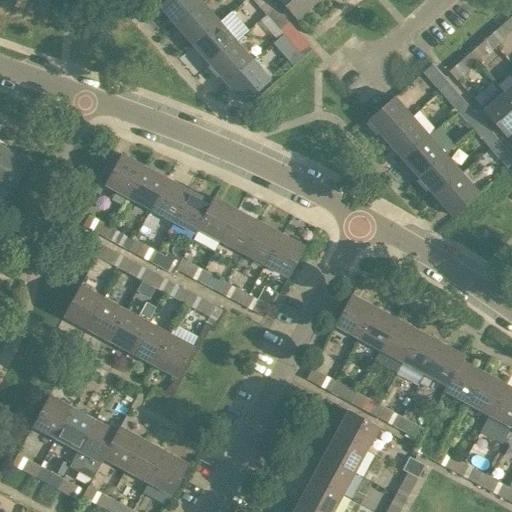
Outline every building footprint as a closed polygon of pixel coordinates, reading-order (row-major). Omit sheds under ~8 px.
[(167,0),(159,8),(176,27),(202,5),(198,0),(167,0)] [(275,7),(268,0),(252,0),(266,15),(275,7)] [(279,0),(298,20),(316,4),(312,0),(279,0)] [(202,5),(176,27),(193,46),(219,23),(202,5)] [(292,26),(275,7),(266,15),(283,35),(292,26)] [(219,23),(193,46),(210,65),(236,42),(248,32),(231,12),(219,23)] [(486,39),(494,48),(511,32),(511,29),(506,22),(486,39)] [(309,46),(292,26),(283,35),(300,54),(309,46)] [(475,65),(494,48),(486,39),(467,56),(475,65)] [(236,42),(210,65),(227,83),(253,61),(236,42)] [(456,81),(475,65),(467,56),(448,72),(456,81)] [(270,80),(253,61),(227,83),(244,103),(270,80)] [(422,73),(439,93),(448,85),(431,65),(422,73)] [(511,84),(501,94),(511,106),(511,84)] [(439,93),(456,112),(465,104),(448,85),(439,93)] [(507,137),(511,132),(511,106),(501,94),(483,110),(507,137)] [(368,120),(385,140),(412,117),(394,97),(386,105),(368,120)] [(456,112),(472,131),(481,123),(465,104),(456,112)] [(412,117),(385,140),(402,159),(429,136),(412,117)] [(472,131),(489,150),(498,142),(481,123),(472,131)] [(429,136),(402,159),(419,179),(446,155),(429,136)] [(511,164),(511,158),(498,142),(489,150),(506,169),(511,164)] [(28,161),(2,147),(0,151),(0,186),(11,192),(28,161)] [(122,154),(105,186),(127,198),(144,166),(122,154)] [(446,155),(419,179),(435,197),(462,174),(446,155)] [(150,210),(166,179),(144,166),(127,198),(150,210)] [(479,193),(462,174),(435,197),(452,216),(479,193)] [(172,222),(188,191),(166,179),(150,210),(172,222)] [(198,229),(211,203),(188,191),(172,222),(195,234),(198,229)] [(211,203),(198,229),(220,241),(237,210),(214,198),(211,203)] [(237,210),(220,241),(243,254),(260,222),(237,210)] [(81,226),(104,238),(110,228),(87,216),(81,226)] [(260,222),(243,254),(265,265),(281,234),(260,222)] [(132,240),(110,228),(104,238),(127,250),(132,240)] [(288,278),(305,247),(281,234),(265,265),(288,278)] [(155,252),(132,240),(127,250),(149,262),(155,252)] [(108,264),(114,253),(101,247),(96,257),(108,264)] [(172,275),(175,270),(178,264),(155,252),(149,262),(172,275)] [(124,259),(119,269),(131,276),(137,266),(124,259)] [(180,259),(178,264),(175,270),(198,282),(203,272),(180,259)] [(160,278),(147,271),(141,282),(154,288),(160,278)] [(226,284),(203,272),(198,282),(220,294),(226,284)] [(183,291),(171,284),(165,294),(177,301),(183,291)] [(248,296),(226,284),(220,294),(242,306),(248,296)] [(64,316),(87,328),(103,298),(81,286),(64,316)] [(334,326),(357,338),(373,307),(351,295),(334,326)] [(242,306),(265,319),(271,308),(248,296),(242,306)] [(103,298),(87,328),(109,341),(126,311),(103,298)] [(214,307),(202,300),(196,311),(208,318),(214,307)] [(126,311),(109,341),(132,353),(148,323),(156,308),(145,303),(137,317),(126,311)] [(373,307),(357,338),(378,350),(394,319),(373,307)] [(378,350),(380,351),(375,361),(385,366),(395,372),(400,362),(417,331),(394,319),(378,350)] [(148,323),(132,353),(154,366),(171,335),(148,323)] [(417,331),(400,362),(422,374),(439,343),(417,331)] [(193,348),(171,335),(154,366),(176,378),(193,348)] [(429,388),(434,380),(446,387),(462,356),(439,343),(422,374),(424,375),(420,383),(429,388)] [(464,357),(462,356),(446,387),(448,388),(445,393),(465,404),(482,373),(462,362),(464,357)] [(306,380),(328,392),(334,382),(311,369),(306,380)] [(482,373),(465,404),(488,416),(504,385),(482,373)] [(328,392),(350,404),(356,393),(334,382),(328,392)] [(511,389),(504,385),(488,416),(509,428),(511,423),(511,389)] [(350,404),(372,416),(378,405),(356,393),(350,404)] [(32,426),(56,439),(73,408),(50,395),(32,426)] [(372,416),(394,427),(400,417),(378,405),(372,416)] [(78,451),(95,420),(73,408),(56,439),(78,451)] [(346,412),(335,434),(367,451),(378,429),(346,412)] [(422,429),(400,417),(394,427),(417,440),(422,429)] [(78,451),(69,467),(91,479),(100,463),(117,432),(95,420),(78,451)] [(104,459),(125,471),(142,439),(120,427),(120,428),(117,432),(100,463),(101,464),(104,459)] [(367,451),(335,434),(323,456),(355,473),(367,451)] [(142,439),(125,471),(147,483),(165,451),(142,439)] [(426,458),(434,462),(440,452),(417,440),(413,447),(411,450),(426,458)] [(189,464),(165,451),(147,483),(171,496),(189,464)] [(462,464),(440,452),(434,462),(456,474),(462,464)] [(29,474),(34,477),(39,467),(17,455),(11,465),(24,472),(29,474)] [(355,473),(323,456),(311,478),(343,495),(355,473)] [(416,479),(423,465),(409,457),(401,470),(406,473),(406,474),(416,479)] [(62,479),(69,465),(56,458),(49,472),(39,467),(34,477),(39,480),(43,482),(56,489),(62,479)] [(484,476),(462,464),(456,474),(478,486),(484,476)] [(416,479),(406,474),(395,494),(405,500),(416,479)] [(506,488),(484,476),(478,486),(501,498),(506,488)] [(334,511),(343,495),(311,478),(300,500),(322,511),(334,511)] [(62,479),(56,489),(60,491),(65,494),(78,502),(81,497),(84,492),(62,479)] [(87,486),(84,492),(81,497),(87,500),(92,503),(104,509),(110,499),(87,486)] [(511,491),(506,488),(501,498),(511,504),(511,491)] [(398,511),(405,500),(395,494),(385,511),(398,511)] [(110,499),(104,509),(108,511),(109,511),(131,511),(132,511),(110,499)] [(322,511),(300,500),(293,511),(322,511)]
